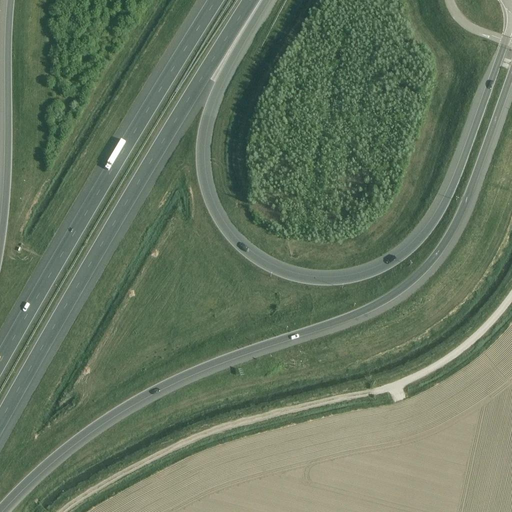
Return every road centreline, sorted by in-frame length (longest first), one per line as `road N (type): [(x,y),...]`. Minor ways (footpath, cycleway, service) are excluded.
road 1 (motorway): [(0,509),(73,440),(155,389),(403,288),(446,241),(511,72)]
road 2 (motorway): [(505,40),(456,178),(416,245),(357,277),(309,280),(256,261),(235,243),(202,179),(207,111),(260,0)]
road 3 (motorway): [(0,421),(252,0)]
road 4 (motorway): [(217,0),(0,361)]
road 5 (track): [(63,511),(206,434),(380,391)]
road 6 (motorway): [(10,0),(0,248)]
